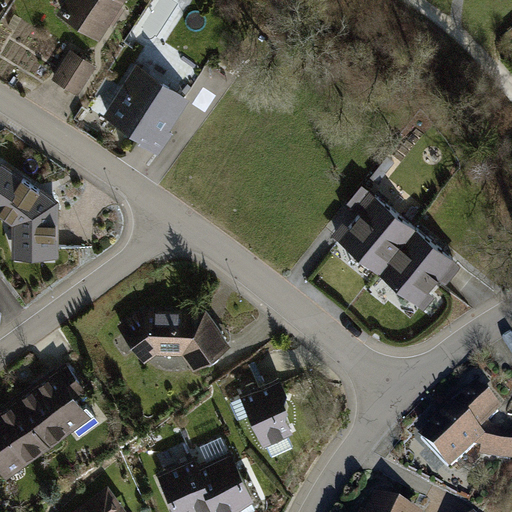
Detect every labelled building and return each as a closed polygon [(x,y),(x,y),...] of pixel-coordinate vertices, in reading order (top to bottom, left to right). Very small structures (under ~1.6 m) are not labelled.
[(125,2),(122,0),(56,0),(51,7),(98,40),(125,2)] [(71,51),(57,74),(80,89),(95,66),(71,51)] [(188,92),(140,63),(107,115),(156,145),(188,92)] [(58,194),(0,158),(0,218),(11,225),(10,251),(62,254),(64,215),(58,194)] [(362,184),(327,227),(423,306),(460,262),(362,184)] [(160,300),(123,328),(150,364),(165,352),(189,350),(201,359),(232,336),(210,305),(160,300)] [(62,363),(0,408),(0,481),(2,484),(99,414),(62,363)] [(278,372),(242,386),(269,458),(300,447),(289,418),(295,416),(278,372)] [(471,380),(408,433),(446,478),(472,455),(511,465),(511,462),(511,432),(490,427),(502,416),(471,380)] [(197,451),(163,465),(181,511),(198,511),(213,506),(215,511),(237,511),(258,504),(235,449),(201,463),(197,451)] [(111,482),(70,511),(123,511),(122,511),(129,506),(111,482)] [(414,511),(375,493),(366,511),(414,511)]
